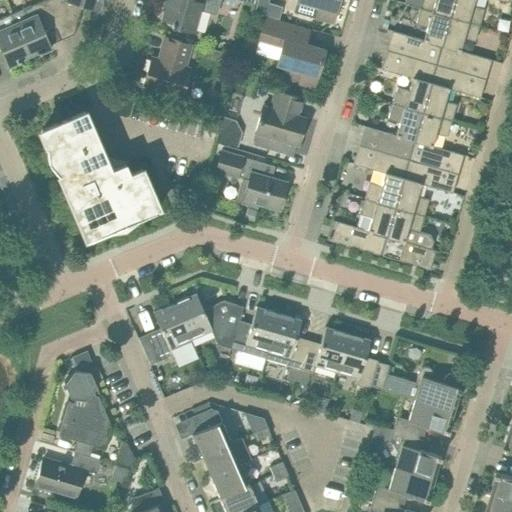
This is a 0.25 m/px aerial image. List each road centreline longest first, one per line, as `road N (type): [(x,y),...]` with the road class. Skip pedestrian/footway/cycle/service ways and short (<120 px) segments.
road 1 (residential): [(367,0),(289,260)]
road 2 (residential): [(313,503),(333,433),(211,394),(160,415)]
road 3 (residential): [(4,511),(49,351),(117,322)]
road 4 (residential): [(444,305),(511,75)]
road 5 (residential): [(97,274),(187,237),(289,260)]
road 6 (residential): [(451,511),(505,322)]
road 7 (residential): [(289,260),(444,305)]
road 8 (residential): [(65,288),(0,149)]
road 9 (residential): [(205,157),(117,125),(96,70)]
